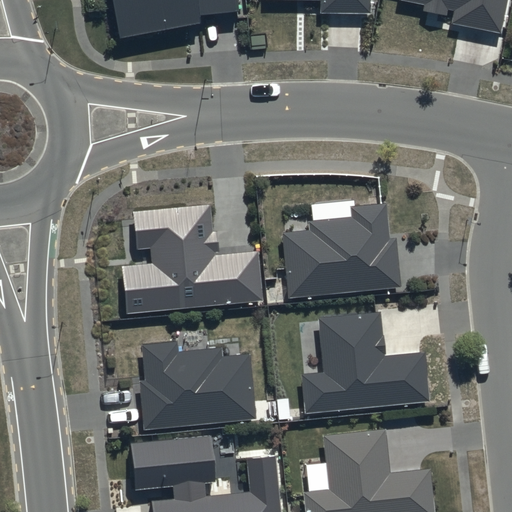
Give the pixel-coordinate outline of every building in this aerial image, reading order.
[(110,0),(115,31),(202,18),(200,8),(236,3),(235,0),(110,0)] [(503,0),(432,0),(453,4),(450,19),(498,28),(503,0)] [(307,226),(281,228),(287,291),(398,281),(393,233),(387,233),(383,197),(346,200),(347,210),(306,213),(307,226)] [(207,198),(132,205),(135,242),(150,241),(152,258),(118,261),(122,307),(260,295),(256,244),(218,247),(216,224),(209,224),(207,198)] [(378,305),(315,311),(321,367),(300,368),(304,406),(427,394),(422,346),(382,349),(378,305)] [(175,335),(139,339),(143,375),(137,375),(141,423),(252,412),(246,348),(220,351),(219,343),(176,348),(175,335)] [(382,424),(322,431),(328,484),(300,487),(302,511),(431,511),(427,463),(387,468),(382,424)] [(208,426),(127,435),(132,483),(170,479),(172,493),(149,495),(150,511),(278,511),(271,448),(245,451),(249,485),(203,490),(202,476),(213,475),(208,426)]
